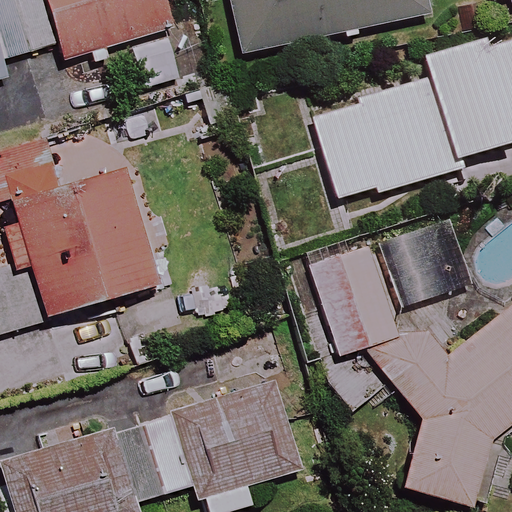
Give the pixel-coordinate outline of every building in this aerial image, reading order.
[(0,0),(0,61),(52,47),(38,0),(0,0)] [(116,45),(166,31),(157,0),(38,0),(52,47),(56,61),(116,45)] [(225,0),(238,58),(421,19),(417,0),(225,0)] [(511,41),(482,50),(480,43),(416,61),(422,81),(348,102),(350,109),(305,121),(330,208),(456,172),(453,162),(506,146),(504,138),(511,136),(511,41)] [(44,321),(151,288),(115,173),(55,191),(40,144),(0,156),(0,201),(4,200),(12,226),(0,229),(0,261),(0,262),(0,335),(43,321),(44,321)] [(436,224),(374,241),(394,314),(456,296),(436,224)] [(391,343),(363,253),(301,272),(328,360),(359,351),(412,419),(393,491),(456,509),(479,444),(511,418),(511,306),(444,359),(423,333),(391,343)] [(0,484),(1,486),(0,486),(0,511),(131,511),(130,508),(189,490),(193,503),(200,501),(202,511),(227,511),(247,506),(241,488),(293,472),(266,382),(165,412),(106,430),(102,416),(27,439),(32,453),(0,462),(0,484)]
